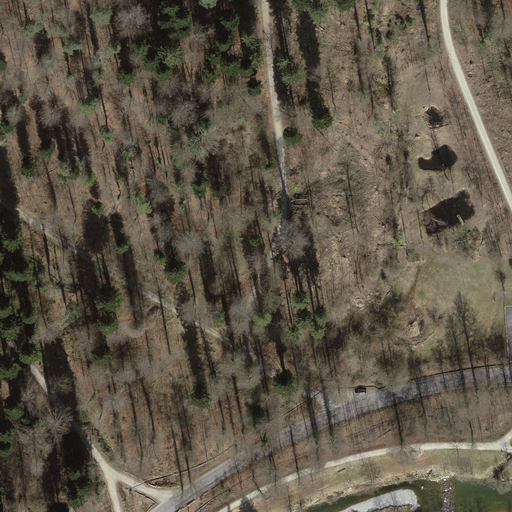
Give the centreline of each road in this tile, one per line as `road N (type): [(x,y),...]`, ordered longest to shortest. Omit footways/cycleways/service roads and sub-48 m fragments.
road 1 (track): [(265,0),(284,208),(252,301),(249,344),(274,375),(357,407)]
road 2 (tertiary): [(162,511),(220,471),(330,417),(432,385),(511,374)]
road 3 (track): [(0,198),(257,360)]
road 4 (track): [(511,449),(387,450),(289,478),(225,511)]
road 5 (track): [(0,328),(108,471),(119,511)]
road 6 (track): [(444,0),(453,54),(511,203)]
